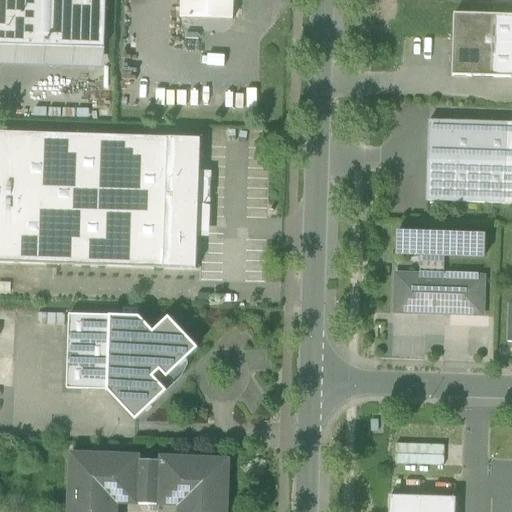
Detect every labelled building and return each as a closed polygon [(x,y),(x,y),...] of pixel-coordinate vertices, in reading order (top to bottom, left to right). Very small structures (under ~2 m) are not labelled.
[(0,0),(0,46),(106,50),(107,0),(0,0)] [(181,0),(181,19),(233,21),(233,0),(181,0)] [(453,77),(494,78),(496,16),(455,15),(453,77)] [(511,16),(496,16),(494,78),(511,79),(511,16)] [(0,66),(105,70),(106,50),(0,46),(0,66)] [(427,202),(507,205),(509,125),(429,122),(427,202)] [(0,264),(165,270),(169,140),(0,133),(0,264)] [(201,141),(169,140),(165,270),(197,271),(198,238),(200,173),(201,141)] [(212,173),(200,173),(198,238),(210,239),(212,173)] [(397,233),(396,255),(423,256),(444,257),(485,258),(486,236),(397,233)] [(443,277),(444,257),(423,256),(423,276),(443,277)] [(429,315),(483,316),(484,278),(443,277),(423,276),(396,275),(395,313),(419,314),(419,311),(429,311),(429,315)] [(15,314),(0,313),(0,386),(13,386),(15,314)] [(68,390),(108,391),(110,391),(111,318),(70,317),(68,390)] [(140,319),(111,318),(110,391),(108,391),(137,422),(167,393),(153,378),(161,372),(168,379),(198,350),(169,320),(154,334),(140,319)] [(179,511),(227,511),(230,461),(162,459),(162,463),(140,462),(140,458),(72,455),(69,511),(117,511),(118,505),(139,506),(139,505),(159,506),(159,507),(180,507),(179,511)] [(390,511),(456,511),(457,500),(391,498),(390,511)]
